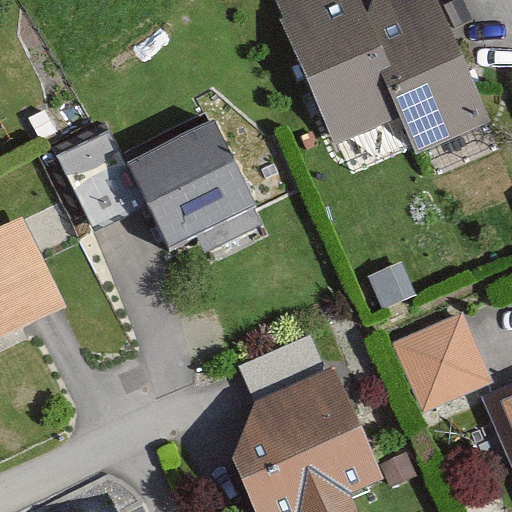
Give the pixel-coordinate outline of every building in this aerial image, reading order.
[(364,0),(352,5),(349,0),(271,0),(265,3),(331,153),(396,124),(410,157),(480,126),(424,0),(364,0)] [(255,231),(206,128),(120,169),(103,134),(49,159),(86,236),(140,211),(161,256),(188,243),(196,258),(255,231)] [(0,342),(60,314),(16,225),(0,232),(0,342)] [(412,299),(396,266),(361,283),(378,316),(412,299)] [(485,385),(455,318),(385,349),(415,416),(485,385)] [(249,407),(225,463),(245,511),(347,511),(343,500),(376,487),(330,374),(249,407)] [(511,387),(477,402),(511,482),(511,387)] [(408,480),(400,460),(380,467),(388,488),(408,480)]
